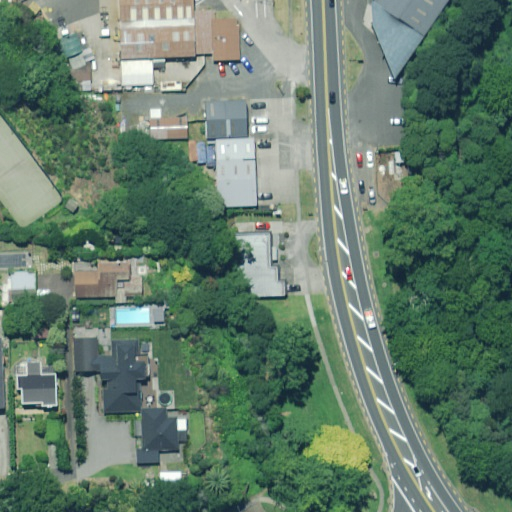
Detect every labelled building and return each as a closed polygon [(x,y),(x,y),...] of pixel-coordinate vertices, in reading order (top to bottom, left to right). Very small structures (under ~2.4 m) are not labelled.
[(186,0),(108,0),(114,80),(236,72),(233,27),(189,30),(186,0)] [(376,0),(369,11),(395,79),(441,0),(376,0)] [(69,57),(83,52),(77,34),(62,40),(69,57)] [(83,52),(69,57),(74,70),(88,65),(87,61),(95,58),(92,49),(83,52)] [(72,71),(73,81),(76,81),(77,90),(92,89),(91,70),(72,71)] [(249,98),(205,100),(207,137),(251,134),(249,98)] [(187,138),(187,118),(151,119),(152,139),(187,138)] [(257,137),(216,140),(221,212),(262,209),(257,137)] [(80,204),(70,198),(65,207),(75,213),(80,204)] [(285,294),(285,283),(279,283),(279,267),(273,267),(271,236),(236,237),(238,271),(244,271),(246,296),(285,294)] [(74,296),(116,297),(116,303),(134,303),(135,297),(142,298),(142,277),(127,277),(127,263),(97,263),(97,273),(75,272),(74,296)] [(37,303),(36,271),(0,272),(1,304),(37,303)] [(113,303),(99,302),(98,314),(112,315),(113,303)] [(49,327),(35,327),(34,338),(49,339),(49,327)] [(139,354),(139,340),(112,340),(112,355),(99,355),(98,337),(74,338),(75,372),(93,372),(93,381),(102,381),(103,412),(140,411),(139,376),(153,376),(152,354),(139,354)] [(43,366),(43,363),(26,363),(27,375),(17,375),(18,389),(22,389),(22,404),(42,403),(42,406),(56,406),(55,375),(51,375),(51,366),(43,366)] [(166,418),(166,409),(143,409),(144,420),(133,420),(133,436),(142,435),(142,448),(136,448),(136,462),(142,462),(158,462),(158,450),(177,450),(177,442),(187,441),(186,418),(166,418)]
